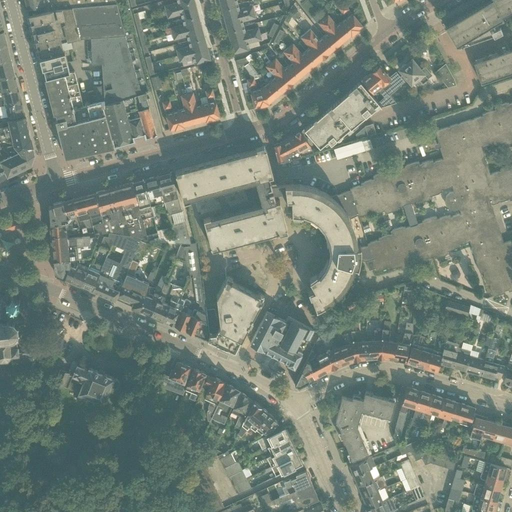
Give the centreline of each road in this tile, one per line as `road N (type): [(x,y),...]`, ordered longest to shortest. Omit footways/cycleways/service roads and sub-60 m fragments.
road 1 (tertiary): [(294,406),(232,368),(0,271)]
road 2 (residential): [(511,406),(376,370),(345,377),(294,406)]
road 3 (tertiary): [(56,182),(241,133)]
road 4 (tertiary): [(56,182),(10,0)]
road 5 (residential): [(511,85),(484,94),(471,113),(432,126),(426,137),(353,159)]
road 6 (tertiary): [(263,126),(385,34)]
road 7 (residential): [(241,133),(206,0)]
road 8 (residential): [(263,126),(279,181),(353,159)]
